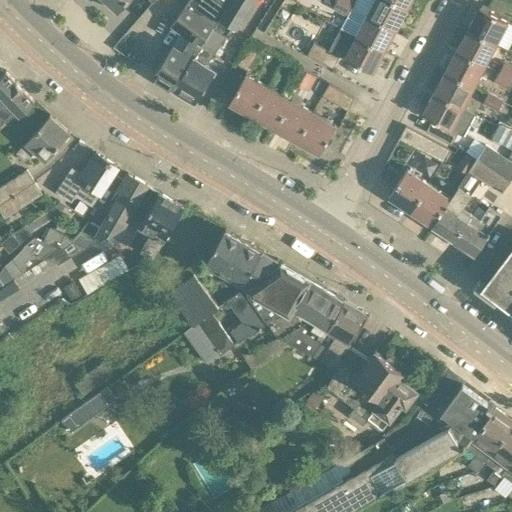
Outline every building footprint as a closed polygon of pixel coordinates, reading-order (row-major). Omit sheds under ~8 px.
[(103,0),(116,12),(127,0),(103,0)] [(173,89),(229,0),(190,0),(172,25),(182,32),(172,46),(171,45),(152,75),(173,89)] [(229,0),(173,89),(195,102),(214,71),(205,66),(229,28),(235,31),(252,0),(229,0)] [(367,15),(352,7),(339,0),(337,0),(333,8),(362,24),(356,36),(384,51),(396,30),(367,15)] [(407,8),(391,0),(374,0),(367,15),(396,30),(407,8)] [(391,0),(407,8),(411,0),(391,0)] [(511,40),(511,24),(480,7),(468,29),(496,44),(507,50),(511,40)] [(384,51),(356,36),(340,28),(328,50),(344,59),(344,58),(372,73),(384,51)] [(456,50),(485,65),(496,44),(468,29),(456,50)] [(249,71),(262,47),(250,40),(236,64),(249,71)] [(333,70),(340,57),(314,43),(307,55),(333,70)] [(445,71),(474,86),(485,65),(456,50),(445,71)] [(511,66),(504,63),(499,72),(511,79),(511,66)] [(299,84),(306,72),(297,66),(290,79),(299,84)] [(6,71),(0,76),(0,125),(3,124),(15,112),(19,116),(34,101),(6,71)] [(434,92),(462,107),(474,86),(445,71),(434,92)] [(316,77),(306,72),(299,84),(309,89),(316,77)] [(511,84),(511,79),(499,72),(493,83),(509,91),(511,84)] [(252,116),(268,87),(245,74),(229,103),(252,116)] [(347,111),(354,99),(329,85),(322,97),(347,111)] [(274,129),(290,100),(268,87),(252,116),(274,129)] [(462,107),(434,92),(422,114),(432,120),(426,132),(452,146),(459,133),(451,129),(462,107)] [(498,112),(503,101),(488,93),(482,104),(498,112)] [(296,142),(313,113),(290,100),(274,129),(296,142)] [(336,126),(313,113),(296,142),(319,155),(336,126)] [(44,162),(70,133),(51,115),(17,153),(26,162),(34,153),(44,162)] [(443,163),(450,150),(424,136),(417,149),(443,163)] [(502,192),(511,176),(511,161),(486,144),(469,170),(502,192)] [(93,206),(102,192),(118,167),(96,153),(85,169),(75,163),(59,187),(74,197),(76,195),(93,206)] [(465,174),(474,159),(466,154),(456,168),(465,174)] [(410,212),(429,184),(407,169),(388,197),(410,212)] [(0,188),(0,204),(34,183),(27,171),(0,188)] [(85,248),(125,224),(147,185),(127,173),(119,189),(121,191),(100,228),(88,222),(75,242),(50,228),(44,241),(35,237),(23,247),(24,248),(4,266),(8,273),(0,278),(5,285),(46,259),(59,265),(85,248)] [(34,183),(0,204),(0,211),(4,218),(42,194),(34,183)] [(431,226),(450,198),(429,184),(410,212),(431,226)] [(470,214),(461,209),(470,195),(458,187),(450,199),(450,198),(431,226),(453,240),(470,214)] [(153,258),(183,206),(159,192),(132,239),(143,246),(140,251),(153,258)] [(58,205),(55,207),(55,208),(60,215),(66,207),(60,203),(58,205)] [(470,214),(453,240),(475,255),(501,215),(488,206),(479,220),(470,214)] [(0,245),(8,254),(19,243),(17,241),(49,222),(44,214),(12,235),(0,245)] [(280,261),(225,229),(206,263),(247,286),(280,261)] [(511,247),(482,287),(511,309),(511,313),(511,314),(511,315),(511,247)] [(88,289),(131,271),(124,256),(82,274),(88,289)] [(345,300),(311,278),(280,261),(247,286),(227,300),(244,323),(233,331),(240,341),(252,333),(253,335),(269,324),(277,336),(250,353),(256,363),(289,343),(310,354),(318,341),(345,300)] [(165,300),(186,330),(213,313),(219,307),(195,273),(171,291),(174,294),(165,300)] [(70,301),(81,295),(73,281),(62,288),(70,301)] [(365,313),(345,300),(318,341),(326,346),(318,358),(334,368),(340,360),(338,355),(365,313)] [(213,313),(186,330),(175,338),(191,360),(200,353),(206,362),(219,352),(220,354),(235,344),(213,313)] [(348,389),(368,359),(349,347),(340,360),(334,368),(324,385),(342,398),(348,389)] [(375,351),(368,359),(348,389),(374,409),(368,418),(383,429),(401,404),(405,407),(417,391),(392,372),(396,367),(375,351)] [(83,395),(113,372),(106,361),(75,384),(83,395)] [(350,511),(465,446),(494,407),(444,370),(423,399),(456,423),(451,430),(397,459),(394,453),(289,511),(350,511)] [(249,406),(238,395),(229,403),(240,415),(249,406)] [(485,461),(511,424),(511,419),(494,407),(465,446),(476,455),(468,466),(477,472),(485,461)] [(80,424),(71,412),(61,419),(70,431),(80,424)] [(511,465),(511,424),(485,461),(495,469),(488,480),(497,486),(504,476),(511,465)] [(271,511),(281,511),(299,503),(293,491),(268,504),(271,511)]
